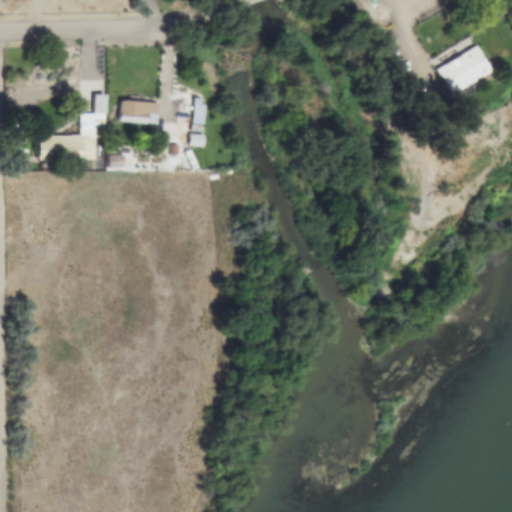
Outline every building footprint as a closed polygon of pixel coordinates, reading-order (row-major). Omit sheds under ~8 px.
[(447,96),(489,75),(475,48),(433,70),(447,96)] [(90,96),(90,128),(102,128),(102,96),(90,96)] [(190,100),(190,126),(202,126),(202,100),(190,100)] [(141,103),(117,102),(116,123),(155,125),(156,104),(141,103)] [(201,136),(186,136),(186,148),(201,148),(201,136)] [(93,162),(93,138),(35,139),(35,163),(93,162)]
